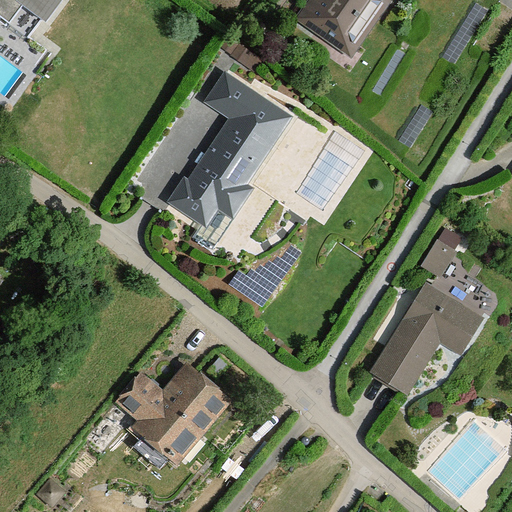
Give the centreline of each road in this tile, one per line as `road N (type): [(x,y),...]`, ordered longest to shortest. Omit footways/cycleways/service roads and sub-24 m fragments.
road 1 (residential): [(0,163),(104,234),(304,393)]
road 2 (residential): [(304,393),(511,82)]
road 3 (residential): [(437,511),(304,393)]
road 4 (unknown): [(304,393),(243,511)]
